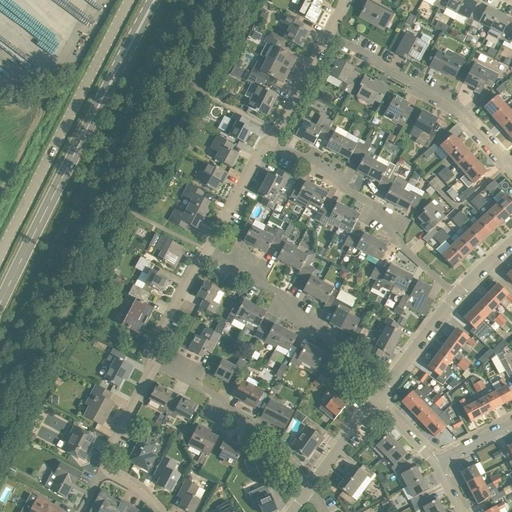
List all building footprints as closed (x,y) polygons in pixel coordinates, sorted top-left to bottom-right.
[(299,0),(297,6),(293,13),(313,24),(318,15),(315,14),(321,2),(318,0),(299,0)] [(364,9),(359,18),(379,29),(384,19),(388,22),(393,13),(379,6),(381,0),(364,0),(360,7),(364,9)] [(433,0),(436,1),(434,6),(439,9),(443,0),(433,0)] [(457,15),(464,0),(443,0),(439,9),(445,12),(446,9),(457,15)] [(478,0),(477,0),(475,4),(467,0),(464,0),(457,15),(466,20),(464,23),(471,27),(472,25),(484,2),(478,0)] [(498,14),(487,8),(489,5),(484,2),(472,25),(478,29),(480,25),(490,30),(498,14)] [(265,22),(269,16),(265,14),(267,11),(263,9),(259,18),(265,22)] [(283,38),(301,48),(309,34),(295,27),(298,21),(284,14),(279,22),(289,27),(283,38)] [(498,14),(490,30),(487,35),(497,41),(498,39),(504,42),(511,26),(511,17),(510,16),(508,19),(498,14)] [(261,36),(254,32),(252,37),(259,41),(261,36)] [(407,56),(418,62),(431,39),(422,34),(419,39),(407,33),(395,54),(405,59),(407,56)] [(266,58),(289,70),(296,58),(282,51),(284,46),(267,36),(264,42),(273,47),(266,58)] [(437,71),(438,69),(454,78),(464,59),(453,53),(451,57),(439,51),(430,67),(437,71)] [(269,76),(283,83),(289,70),(266,58),(263,65),(257,62),(251,73),(266,81),(269,76)] [(352,71),(353,68),(337,60),(329,76),(342,82),(338,89),(349,94),(359,75),(352,71)] [(496,79),(473,67),(464,83),(474,88),(480,91),(484,84),(491,88),(496,79)] [(266,116),(271,106),(276,96),(267,91),(268,90),(262,88),(266,81),(251,73),(247,71),(243,79),(256,86),(246,107),(257,112),(257,111),(266,116)] [(359,87),(361,87),(356,97),(372,106),(375,102),(380,105),(388,88),(378,82),(377,85),(364,78),(359,87)] [(507,80),(495,90),(499,95),(511,84),(507,80)] [(315,91),(312,97),(319,101),(323,95),(315,91)] [(506,105),(497,96),(483,108),(492,117),(506,105)] [(390,120),(403,127),(412,111),(406,107),(408,104),(395,97),(387,112),(393,115),(390,120)] [(500,127),(511,116),(511,112),(506,105),(492,117),(500,127)] [(415,142),(425,148),(427,149),(435,136),(429,133),(437,120),(422,112),(413,128),(421,132),(415,142)] [(229,136),(244,144),(251,130),(246,127),(248,121),(233,113),(231,119),(236,122),(229,136)] [(296,135),(302,138),(302,139),(313,145),(318,136),(323,139),(329,127),(332,122),(321,116),(316,126),(310,123),(310,124),(303,120),(296,135)] [(509,137),(511,133),(511,116),(500,127),(509,137)] [(326,148),(329,150),(329,151),(332,152),(332,151),(337,154),(345,139),(348,134),(337,128),(336,130),(329,127),(323,139),(329,142),(326,148)] [(348,134),(345,139),(337,154),(348,160),(352,154),(357,156),(363,145),(358,142),(360,140),(348,134)] [(394,143),(397,138),(391,135),(388,140),(394,143)] [(453,135),(440,146),(448,156),(462,144),(453,135)] [(214,159),(231,168),(238,155),(230,151),(233,145),(216,136),(209,149),(217,153),(214,159)] [(366,138),(363,145),(357,156),(362,159),(356,171),(360,173),(363,175),(367,177),(376,162),(365,156),(369,148),(371,144),(370,140),(366,138)] [(390,144),(388,149),(394,153),(397,148),(390,144)] [(426,159),(438,149),(434,144),(422,154),(426,159)] [(470,154),(462,144),(448,156),(457,165),(470,154)] [(478,163),(470,154),(457,165),(465,175),(478,163)] [(194,181),(214,191),(221,178),(224,180),(228,174),(204,161),(194,181)] [(376,162),(367,177),(379,183),(377,187),(382,190),(390,174),(395,166),(389,163),(387,168),(376,162)] [(487,173),(478,163),(465,175),(462,178),(467,183),(461,188),(465,191),(462,193),(466,198),(475,190),(471,187),(487,173)] [(441,179),(450,171),(446,167),(437,174),(441,179)] [(269,172),(263,184),(279,192),(281,187),(284,188),(290,177),(278,170),(275,176),(269,172)] [(441,179),(445,183),(454,176),(450,171),(441,179)] [(414,173),(411,178),(417,181),(420,176),(414,173)] [(384,200),(395,206),(404,190),(407,183),(390,174),(382,190),(388,193),(384,200)] [(485,188),(485,189),(489,193),(498,185),(494,180),(485,188)] [(302,188),(296,185),(290,197),(296,200),(294,204),(305,210),(308,204),(316,188),(305,182),(302,188)] [(208,211),(205,210),(209,203),(200,198),(203,192),(187,184),(181,196),(190,201),(187,207),(205,216),(208,211)] [(279,192),(263,184),(257,195),(263,198),(260,204),(272,210),(279,199),(276,197),(279,192)] [(328,207),(322,204),(328,194),(324,192),(324,191),(322,190),(321,191),(316,188),(308,204),(305,210),(316,216),(314,220),(320,223),(328,207)] [(404,190),(395,206),(407,212),(410,206),(415,209),(422,197),(416,194),(410,191),(409,193),(404,190)] [(479,194),(475,198),(482,207),(487,203),(479,194)] [(497,203),(509,217),(511,213),(511,200),(506,195),(497,203)] [(470,202),(478,211),(482,207),(475,198),(470,202)] [(325,226),(326,223),(338,229),(348,209),(337,203),(333,210),(328,207),(320,223),(325,226)] [(423,229),(428,233),(433,228),(445,217),(441,213),(444,211),(439,204),(435,207),(431,203),(423,210),(424,212),(418,218),(426,226),(423,229)] [(487,212),(500,225),(509,217),(497,203),(487,212)] [(195,228),(199,221),(202,223),(205,216),(187,207),(183,214),(174,209),(168,221),(183,229),(186,223),(195,228)] [(474,208),(470,212),(475,217),(479,214),(474,208)] [(338,229),(349,235),(349,234),(351,230),(359,215),(356,213),(353,211),(353,212),(348,209),(338,229)] [(468,220),(461,212),(460,211),(456,215),(464,224),(468,220)] [(478,221),(490,234),(500,225),(487,212),(478,221)] [(451,220),(452,220),(459,228),(464,224),(456,215),(451,220)] [(238,237),(244,240),(243,241),(247,243),(246,245),(249,246),(250,245),(255,247),(263,232),(252,226),(256,219),(250,216),(238,237)] [(469,229),(481,243),(490,234),(478,221),(469,229)] [(299,242),(304,232),(303,228),(294,224),(295,228),(298,229),(300,235),(298,237),(299,242)] [(267,225),(263,232),(255,247),(266,253),(269,247),(275,250),(283,235),(285,232),(279,229),(278,231),(267,225)] [(426,243),(427,243),(433,237),(441,245),(445,241),(437,233),(437,232),(433,228),(428,233),(422,239),(426,243)] [(437,233),(445,241),(450,237),(442,228),(437,232),(437,233)] [(459,238),(471,251),(481,243),(469,229),(459,238)] [(355,237),(349,234),(349,235),(343,247),(341,251),(346,254),(355,237)] [(375,240),(364,234),(360,240),(355,237),(346,254),(353,257),(355,258),(357,257),(358,255),(365,259),(367,256),(375,240)] [(277,259),(281,261),(280,262),(283,264),(283,263),(289,265),(297,250),(298,247),(288,242),(290,239),(283,235),(275,250),(280,253),(277,259)] [(156,259),(174,268),(181,255),(178,253),(181,247),(167,240),(161,236),(154,248),(155,249),(152,255),(152,256),(157,259),(156,259)] [(450,246),(462,260),(471,251),(459,238),(450,246)] [(386,246),(382,244),(383,243),(380,242),(375,240),(367,256),(378,261),(386,246)] [(297,250),(289,265),(300,271),(298,275),(303,278),(310,266),(316,255),(309,251),(299,246),(298,247),(297,250)] [(440,255),(453,269),(462,260),(450,246),(440,255)] [(320,247),(316,254),(322,257),(326,251),(320,247)] [(153,289),(161,293),(168,279),(149,270),(153,264),(140,257),(134,268),(149,276),(142,289),(150,294),(153,289)] [(343,261),(340,267),(346,270),(349,264),(343,261)] [(391,293),(402,272),(390,265),(387,272),(382,269),(376,281),(381,284),(382,289),(391,293)] [(306,295),(308,296),(309,295),(314,298),(322,282),(311,276),(315,269),(310,266),(303,278),(309,280),(303,292),(306,293),(306,295)] [(376,281),(382,269),(376,266),(369,278),(376,281)] [(348,273),(342,270),(340,274),(341,278),(345,280),(348,273)] [(401,298),(397,306),(403,309),(409,297),(414,288),(409,285),(413,277),(402,272),(391,293),(401,298)] [(107,290),(115,294),(119,285),(112,281),(107,290)] [(314,298),(325,303),(323,307),(329,310),(335,298),(330,295),(334,288),(322,282),(314,298)] [(426,297),(431,289),(417,282),(414,288),(409,297),(416,300),(411,309),(424,316),(432,300),(426,297)] [(204,300),(200,307),(214,314),(223,296),(218,293),(220,290),(205,283),(197,297),(204,300)] [(511,298),(497,284),(488,293),(500,304),(504,308),(510,303),(511,304),(511,303),(511,298)] [(120,323),(139,334),(152,309),(144,305),(150,294),(142,289),(133,285),(121,307),(127,310),(120,323)] [(500,304),(488,293),(480,302),(491,312),(500,304)] [(332,327),(334,328),(335,327),(340,330),(349,314),(352,307),(341,301),(335,298),(329,310),(334,313),(329,323),(332,325),(332,327)] [(231,325),(234,320),(245,326),(255,306),(244,300),(240,307),(235,304),(225,322),(231,325)] [(500,327),(503,324),(497,318),(491,312),(480,302),(472,310),(483,321),(487,317),(492,322),(493,321),(500,328),(500,327)] [(244,327),(249,330),(255,333),(253,337),(259,340),(265,328),(260,325),(266,312),(263,310),(263,309),(261,308),(260,309),(255,306),(245,326),(244,327)] [(403,310),(397,306),(393,313),(399,316),(403,310)] [(483,321),(472,310),(463,319),(481,336),(484,332),(478,326),(483,321)] [(340,330),(351,335),(349,339),(355,342),(361,330),(356,327),(360,320),(349,314),(340,330)] [(500,314),(497,318),(503,324),(507,321),(500,314)] [(403,327),(407,320),(400,317),(397,323),(403,327)] [(188,350),(202,357),(208,346),(214,349),(221,336),(224,320),(221,318),(214,332),(206,328),(201,338),(196,335),(188,350)] [(386,325),(380,337),(396,345),(402,333),(395,330),(398,324),(394,322),(387,319),(387,318),(383,324),(386,325)] [(286,331),(274,324),(271,330),(265,328),(259,340),(276,348),(277,346),(286,331)] [(456,329),(449,338),(461,348),(466,342),(471,347),(472,347),(476,343),(456,329)] [(286,331),(277,346),(286,351),(288,352),(296,336),(293,334),(293,333),(291,332),(290,333),(286,331)] [(368,352),(380,358),(383,352),(390,356),(392,352),(393,353),(394,350),(393,350),(396,345),(380,337),(374,347),(372,346),(368,352)] [(442,348),(454,357),(461,348),(449,338),(442,348)] [(315,370),(324,353),(306,344),(303,350),(298,347),(289,363),(299,368),(301,363),(315,370)] [(498,346),(492,351),(496,355),(501,349),(498,346)] [(454,357),(442,348),(434,358),(447,367),(454,357)] [(119,388),(126,374),(128,376),(133,368),(122,362),(125,355),(113,349),(107,360),(112,363),(103,379),(119,388)] [(497,355),(503,368),(509,365),(504,356),(506,354),(504,349),(497,355)] [(490,359),(495,354),(489,350),(484,355),(490,359)] [(503,368),(497,355),(491,360),(499,375),(505,372),(503,368)] [(235,366),(223,360),(214,376),(228,383),(232,374),(239,378),(247,363),(239,358),(235,366)] [(447,367),(434,358),(427,368),(447,382),(449,378),(442,373),(447,367)] [(463,358),(460,362),(467,367),(470,363),(463,358)] [(467,367),(460,362),(457,366),(464,372),(467,367)] [(275,376),(281,379),(288,367),(282,364),(275,376)] [(422,383),(428,376),(423,372),(417,380),(422,383)] [(316,388),(321,384),(317,379),(312,383),(316,388)] [(495,391),(502,405),(511,399),(511,397),(502,379),(497,382),(501,388),(495,391)] [(235,397),(241,400),(240,401),(254,408),(263,391),(243,380),(235,397)] [(477,382),(481,390),(485,388),(481,380),(477,382)] [(279,391),(282,385),(276,382),(273,388),(279,391)] [(481,390),(477,382),(473,385),(476,393),(481,390)] [(83,416),(102,426),(114,404),(107,400),(111,393),(95,385),(84,404),(88,406),(83,416)] [(171,393),(157,385),(149,400),(160,405),(158,410),(167,415),(174,400),(169,397),(171,393)] [(410,411),(421,400),(425,397),(416,388),(401,402),(410,411)] [(333,421),(345,407),(339,402),(340,401),(329,391),(324,397),(326,399),(319,409),(333,421)] [(485,397),(492,410),(502,405),(495,391),(485,397)] [(431,400),(434,404),(441,397),(438,394),(431,400)] [(441,397),(434,404),(438,408),(445,401),(441,397)] [(474,403),(481,416),(492,410),(485,397),(474,403)] [(177,415),(188,421),(196,406),(182,398),(179,403),(174,400),(167,415),(174,419),(177,415)] [(271,422),(272,420),(284,427),(293,411),(271,399),(261,417),(271,422)] [(459,402),(470,422),(481,416),(474,403),(467,406),(464,399),(459,402)] [(421,400),(410,411),(418,420),(429,409),(421,400)] [(429,409),(418,420),(427,429),(438,418),(429,409)] [(306,427),(311,421),(300,413),(295,419),(306,427),(291,446),(307,458),(316,445),(317,446),(323,439),(306,427)] [(438,418),(427,429),(435,437),(446,427),(438,418)] [(460,420),(458,421),(451,424),(454,429),(462,424),(460,420)] [(202,453),(197,462),(203,465),(217,438),(205,432),(206,430),(198,426),(188,446),(202,453)] [(62,450),(83,461),(95,438),(74,427),(62,450)] [(397,444),(387,435),(383,439),(379,434),(368,445),(373,449),(375,447),(384,456),(397,444)] [(151,453),(155,445),(140,437),(128,461),(148,472),(156,456),(151,453)] [(222,462),(233,467),(241,451),(234,447),(235,445),(232,444),(232,443),(230,442),(229,442),(224,440),(219,450),(222,451),(219,458),(223,460),(222,462)] [(406,454),(397,444),(384,456),(393,466),(391,468),(393,472),(405,464),(401,458),(406,454)] [(283,452),(288,457),(291,454),(292,452),(288,447),(283,452)] [(492,455),(495,460),(502,456),(500,451),(492,455)] [(180,475),(173,472),(177,464),(164,457),(154,475),(160,478),(157,484),(171,492),(180,475)] [(246,472),(253,469),(250,459),(242,462),(246,472)] [(271,475),(269,469),(266,462),(258,466),(263,478),(271,475)] [(44,486),(65,498),(73,484),(76,485),(81,474),(60,463),(54,474),(52,472),(44,486)] [(407,488),(422,480),(415,467),(410,470),(405,464),(393,472),(397,477),(400,475),(407,488)] [(362,465),(359,470),(354,466),(346,477),(361,488),(369,478),(370,479),(374,474),(362,465)] [(474,465),(467,468),(460,472),(466,483),(480,476),(474,465)] [(489,479),(492,483),(499,479),(497,475),(489,479)] [(480,476),(466,483),(471,494),(485,486),(480,476)] [(339,496),(350,505),(355,500),(353,498),(361,488),(346,477),(337,488),(342,491),(339,496)] [(261,511),(271,511),(276,510),(270,495),(264,498),(258,486),(257,487),(254,479),(248,482),(257,501),(261,511)] [(477,505),(491,497),(489,492),(496,488),(495,487),(502,483),(499,479),(492,483),(485,486),(471,494),(477,505)] [(179,491),(185,494),(179,507),(187,511),(193,511),(205,491),(199,488),(185,480),(179,491)] [(428,491),(422,480),(407,488),(412,498),(409,500),(412,506),(425,498),(422,494),(428,491)] [(89,511),(137,511),(139,510),(120,500),(119,503),(107,497),(109,494),(101,490),(89,511)] [(60,511),(62,510),(38,498),(30,511),(60,511)] [(424,511),(442,511),(443,511),(437,500),(428,504),(425,498),(412,506),(415,511),(422,508),(424,511)] [(384,509),(389,506),(386,500),(381,503),(384,509)] [(232,511),(227,502),(216,508),(217,511),(232,511)] [(484,511),(503,511),(502,509),(505,507),(503,502),(484,511)]
